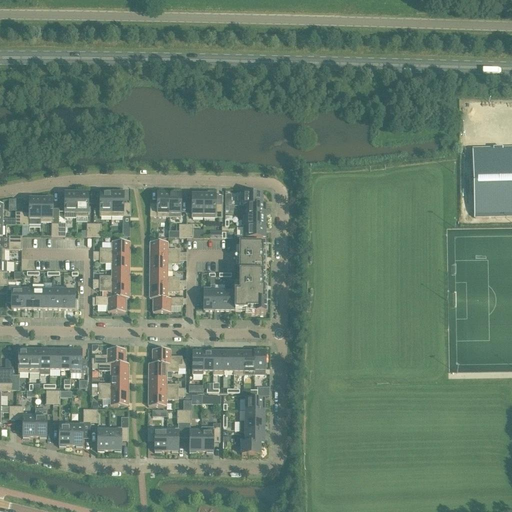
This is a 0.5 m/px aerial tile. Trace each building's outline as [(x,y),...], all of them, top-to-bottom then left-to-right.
[(511,148),(473,149),(475,219),(511,217),(511,148)] [(112,218),(112,195),(107,195),(107,194),(100,193),(100,218),(112,218)] [(76,220),(76,218),(76,195),(71,195),(71,194),(65,194),(64,220),(76,220)] [(76,195),(76,218),(88,218),(88,194),(81,194),(81,195),(76,195)] [(112,195),(112,218),(124,218),(130,218),(130,205),(124,205),(124,194),(117,194),(117,195),(112,195)] [(157,205),(150,205),(150,218),(157,218),(157,219),(169,219),(169,217),(169,197),(164,197),(164,196),(157,195),(157,205)] [(240,195),(240,207),(247,207),(262,207),(262,206),(262,196),(240,195)] [(169,197),(169,217),(169,219),(181,219),(181,215),(181,196),(174,196),(174,197),(169,197)] [(192,216),(192,219),(204,220),(204,216),(204,198),(199,198),(199,196),(192,196),(192,216)] [(204,216),(204,220),(215,220),(215,219),(222,219),(222,208),(216,208),(216,197),(209,197),(209,198),(204,198),(204,216)] [(22,214),(22,227),(29,227),(29,226),(40,227),(40,224),(40,220),(41,220),(41,201),(36,201),(36,199),(29,199),(29,214),(22,214)] [(40,220),(40,224),(51,224),(51,225),(58,225),(58,211),(53,211),(53,200),(46,200),(46,201),(41,201),(41,220),(40,220)] [(265,218),(265,207),(265,206),(262,206),(262,207),(247,207),(247,217),(265,218)] [(0,226),(15,227),(15,220),(3,220),(3,208),(3,207),(0,207),(0,226)] [(243,228),(265,228),(265,218),(247,217),(243,217),(243,228)] [(265,228),(243,228),(243,239),(265,240),(265,228)] [(100,250),(100,254),(93,254),(93,257),(130,258),(130,244),(112,243),(112,250),(100,250)] [(150,244),(150,245),(150,258),(186,259),(186,255),(179,254),(179,251),(168,251),(168,244),(150,244)] [(235,294),(235,313),(245,313),(245,315),(266,315),(266,285),(264,285),(265,263),(266,263),(266,257),(265,256),(265,245),(240,245),(239,256),(236,256),(236,266),(239,266),(239,285),(235,284),(235,294)] [(93,262),(100,262),(100,265),(112,265),(112,272),(129,272),(130,258),(93,257),(93,262)] [(79,268),(79,259),(67,258),(67,268),(79,268)] [(150,258),(150,271),(150,272),(168,272),(168,266),(179,266),(179,262),(186,263),(186,259),(150,258)] [(100,282),(93,281),(93,285),(129,286),(129,272),(112,272),(112,278),(100,278),(100,282)] [(150,272),(150,277),(149,286),(186,287),(186,282),(179,282),(179,279),(168,279),(168,272),(150,272)] [(93,289),(100,290),(100,293),(111,293),(111,299),(111,300),(126,300),(129,300),(129,286),(93,285),(93,289)] [(149,286),(149,299),(149,300),(153,300),(167,300),(167,293),(179,294),(179,290),(186,290),(186,287),(149,286)] [(214,312),(215,312),(215,294),(214,294),(214,290),(214,286),(211,286),(211,289),(204,289),(203,312),(214,312)] [(32,311),(33,311),(43,311),(43,292),(43,287),(33,287),(33,292),(32,311)] [(53,292),(43,292),(43,311),(53,311),(53,289),(53,292)] [(53,289),(53,311),(64,311),(64,292),(64,289),(53,289)] [(215,294),(215,312),(225,312),(225,294),(225,290),(215,290),(214,290),(214,294),(215,294)] [(11,310),(22,310),(22,292),(7,292),(7,295),(7,304),(11,304),(11,310)] [(33,292),(22,292),(22,310),(22,311),(32,311),(33,292)] [(64,311),(74,311),(75,293),(64,292),(64,311)] [(225,294),(225,312),(235,313),(235,294),(225,294)] [(92,306),(96,307),(108,307),(108,314),(126,314),(126,300),(111,300),(111,299),(96,299),(92,299),(92,306)] [(153,300),(153,313),(153,315),(171,315),(171,308),(182,308),(182,305),(186,305),(186,300),(182,300),(167,300),(153,300)] [(107,351),(107,358),(95,358),(95,360),(92,360),(92,365),(125,365),(125,351),(107,351)] [(182,359),(170,359),(170,351),(152,351),(152,365),(152,366),(186,366),(186,361),(182,361),(182,359)] [(39,375),(40,353),(29,352),(29,353),(29,375),(39,375)] [(29,375),(29,353),(18,353),(18,375),(29,375)] [(50,353),(40,353),(40,376),(50,376),(50,371),(50,353)] [(60,372),(60,353),(50,353),(50,371),(60,372)] [(60,353),(60,372),(70,372),(70,375),(71,375),(71,353),(60,353)] [(87,361),(81,361),(82,353),(71,353),(71,375),(87,375),(87,361)] [(244,373),(244,377),(254,377),(255,353),(254,353),(254,355),(244,355),(244,373)] [(255,353),(254,377),(265,377),(265,354),(255,353)] [(203,354),(193,354),(192,377),(203,377),(203,373),(203,354)] [(203,354),(203,373),(213,373),(213,377),(214,354),(203,354)] [(214,354),(213,377),(224,377),(224,373),(224,354),(214,354)] [(234,377),(234,355),(224,354),(224,373),(233,373),(233,377),(234,377)] [(234,355),(234,377),(244,377),(244,373),(244,355),(234,355)] [(128,379),(128,375),(129,365),(125,365),(92,365),(92,370),(99,370),(99,372),(111,373),(110,379),(128,379)] [(148,380),(166,380),(167,373),(178,373),(178,370),(185,370),(185,366),(186,366),(152,366),(152,365),(149,365),(148,380)] [(0,392),(12,393),(12,377),(13,371),(0,370),(0,392)] [(128,393),(128,380),(128,379),(110,379),(110,386),(99,386),(99,389),(92,389),(92,393),(128,393)] [(148,394),(185,394),(185,390),(178,390),(178,387),(166,386),(166,380),(148,380),(148,394)] [(110,408),(128,408),(128,393),(92,393),(92,397),(99,397),(99,400),(110,401),(110,408)] [(178,398),(185,398),(185,394),(148,394),(148,408),(166,408),(166,401),(178,401),(178,398)] [(245,401),(245,412),(264,412),(264,401),(262,401),(262,398),(257,398),(254,398),(250,398),(246,398),(246,401),(245,401)] [(0,428),(1,428),(1,427),(0,427),(1,416),(1,415),(9,415),(9,416),(9,421),(16,421),(16,408),(9,408),(1,408),(1,409),(0,408),(0,428)] [(23,408),(16,408),(16,421),(23,421),(23,440),(29,440),(29,438),(34,438),(34,415),(23,415),(23,408)] [(245,412),(245,423),(264,423),(264,412),(245,412)] [(34,415),(34,438),(39,438),(39,440),(46,440),(46,415),(34,415)] [(240,434),(245,434),(264,434),(264,423),(245,423),(240,423),(240,434)] [(59,424),(59,447),(66,448),(66,446),(71,446),(72,425),(59,424)] [(72,425),(71,446),(76,446),(75,448),(82,448),(83,424),(72,425)] [(220,442),(220,429),(220,424),(213,424),(213,427),(202,427),(202,429),(201,429),(201,452),(206,452),(206,453),(213,453),(213,442),(220,442)] [(97,452),(104,452),(104,451),(109,451),(109,428),(97,428),(97,452)] [(121,452),(121,441),(128,441),(128,428),(121,428),(109,428),(109,451),(114,451),(114,452),(121,452)] [(154,453),(161,453),(161,452),(166,452),(166,428),(155,428),(155,429),(148,429),(148,442),(154,442),(154,453)] [(178,453),(178,428),(166,428),(166,452),(171,451),(171,453),(178,453)] [(189,453),(196,453),(196,452),(201,452),(201,429),(189,429),(189,453)] [(245,444),(242,444),(242,445),(260,445),(263,445),(264,434),(245,434),(245,444)] [(260,445),(242,445),(241,456),(260,456),(260,445)]
